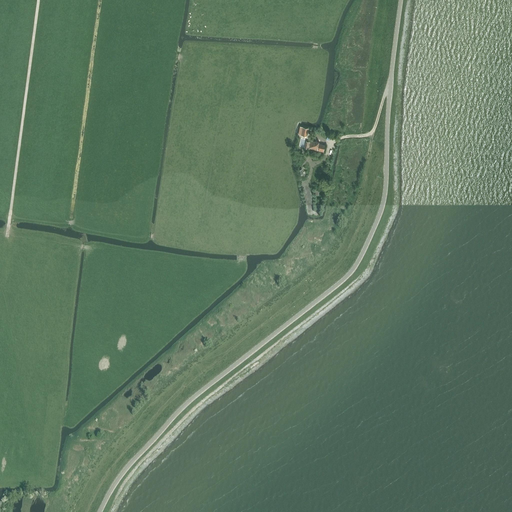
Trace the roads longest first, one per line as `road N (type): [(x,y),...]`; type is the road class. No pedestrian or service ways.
road 1 (tertiary): [(100,511),(124,470),(184,405),(357,263),(384,199),(401,0)]
road 2 (track): [(7,235),(38,0)]
